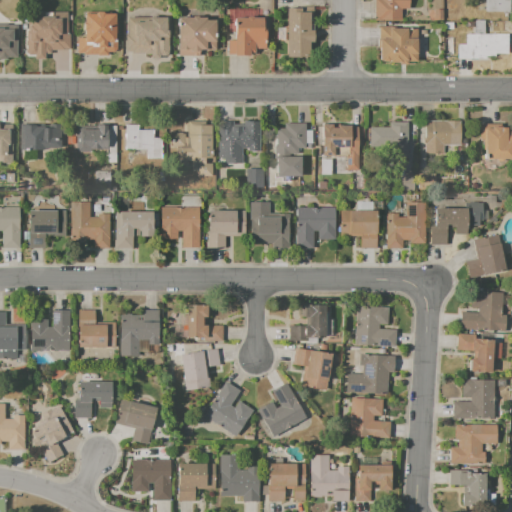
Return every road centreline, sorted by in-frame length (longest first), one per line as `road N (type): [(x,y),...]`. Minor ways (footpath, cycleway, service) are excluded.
road 1 (residential): [(414,511),(429,283),(0,277)]
road 2 (residential): [(511,88),(0,91)]
